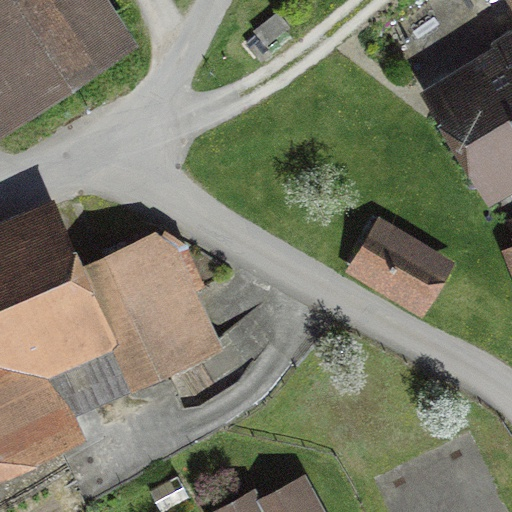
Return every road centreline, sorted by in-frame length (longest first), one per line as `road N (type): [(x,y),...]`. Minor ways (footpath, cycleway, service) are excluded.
road 1 (residential): [(511,402),(110,155)]
road 2 (residential): [(110,155),(186,66),(212,0)]
road 3 (residential): [(110,155),(0,203)]
